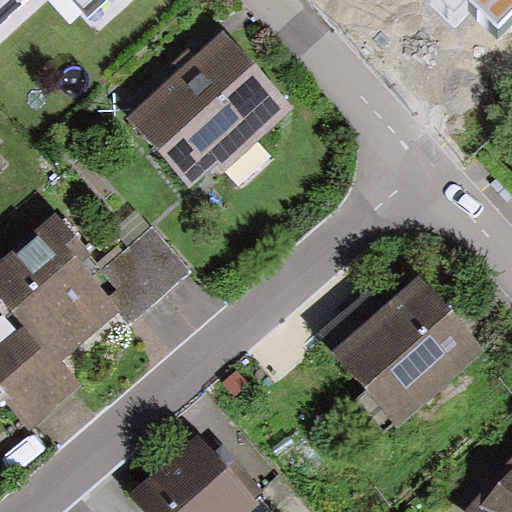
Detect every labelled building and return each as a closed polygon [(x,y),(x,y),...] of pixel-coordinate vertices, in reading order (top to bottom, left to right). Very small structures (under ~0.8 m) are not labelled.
[(0,0),(0,17),(18,0),(75,0),(88,13),(101,0),(0,0)] [(511,0),(430,0),(457,25),(469,13),(498,40),(511,25),(511,0)] [(223,35),(127,118),(194,194),(289,112),(223,35)] [(102,269),(57,215),(0,261),(0,299),(23,327),(0,346),(0,384),(32,424),(78,386),(56,360),(118,308),(92,278),(102,269)] [(187,271),(150,229),(102,269),(92,278),(118,308),(129,322),(187,271)] [(414,274),(330,347),(402,429),(486,356),(414,274)] [(254,511),(266,502),(207,434),(135,496),(148,511),(254,511)] [(511,511),(511,456),(465,511),(511,511)]
